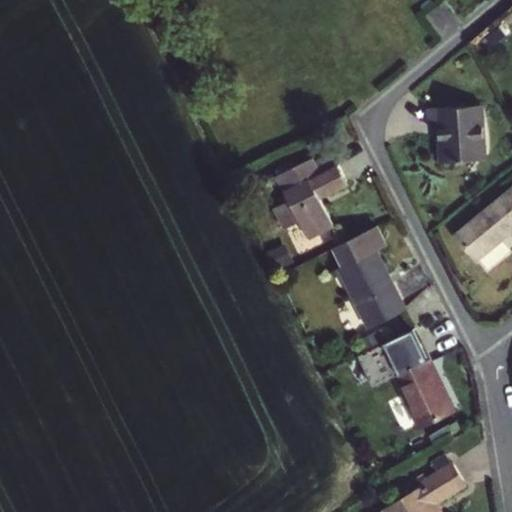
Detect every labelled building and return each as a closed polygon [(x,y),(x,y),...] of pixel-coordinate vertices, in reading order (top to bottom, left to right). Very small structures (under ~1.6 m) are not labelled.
[(482,103),(430,106),(431,121),(439,121),(441,161),(486,158),(482,103)] [(312,156),(297,164),(283,171),(277,174),(289,198),(275,206),(286,227),(300,220),(309,237),(334,224),(320,196),(347,182),(338,164),(320,173),(312,156)] [(281,167),(283,171),(297,164),(295,159),(281,167)] [(511,186),(455,233),(476,259),(504,236),(502,234),(509,228),(511,230),(511,231),(511,186)] [(335,246),(332,247),(341,265),(336,267),(366,326),(403,307),(389,281),(384,283),(381,276),(385,273),(373,251),(384,246),(373,227),(335,246)] [(502,234),(504,236),(511,230),(509,228),(502,234)] [(385,273),(381,276),(384,283),(389,281),(385,273)] [(414,326),(429,358),(434,356),(419,324),(414,326)] [(385,341),(392,357),(400,371),(394,374),(419,425),(454,408),(429,358),(414,326),(385,341)] [(387,359),(392,357),(385,341),(379,344),(387,359)] [(438,511),(434,504),(438,502),(467,484),(453,461),(420,481),(421,485),(376,511),(438,511)] [(444,511),(438,502),(434,504),(438,511),(444,511)]
